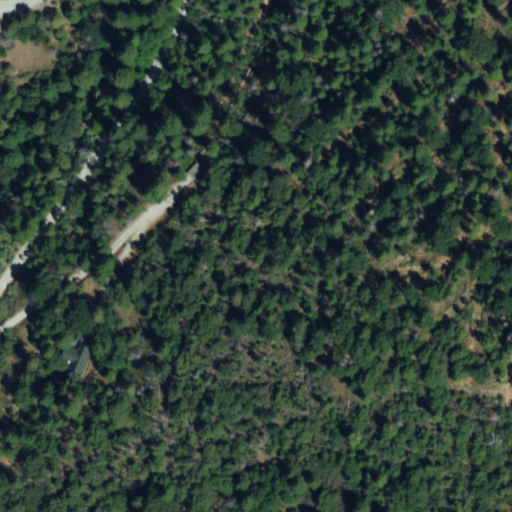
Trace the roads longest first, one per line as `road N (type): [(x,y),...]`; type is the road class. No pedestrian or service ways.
road 1 (residential): [(0,19),(43,0),(158,75),(141,115),(0,299)]
road 2 (residential): [(100,170),(385,126),(511,95)]
road 3 (residential): [(141,115),(0,150)]
